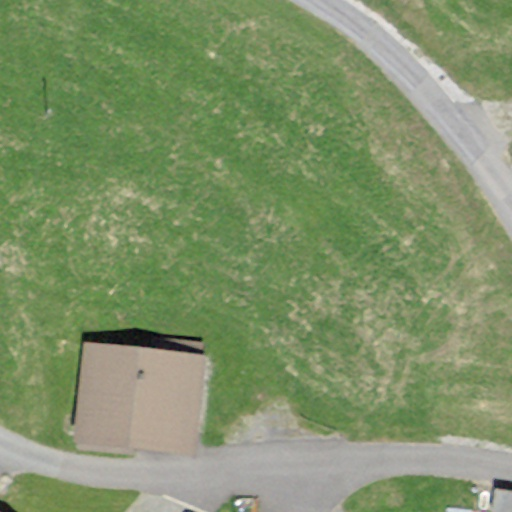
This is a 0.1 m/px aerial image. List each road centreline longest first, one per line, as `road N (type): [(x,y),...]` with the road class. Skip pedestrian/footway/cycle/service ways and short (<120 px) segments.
road 1 (residential): [(511,466),(431,458),(129,475),(73,470),(0,444)]
road 2 (unclassified): [(511,199),(416,78),(319,0)]
